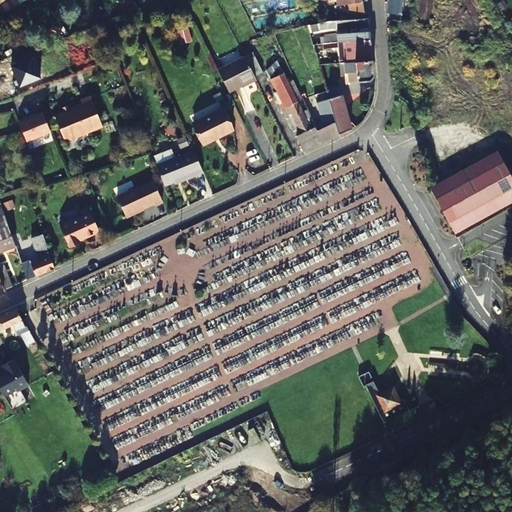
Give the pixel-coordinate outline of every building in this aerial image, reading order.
[(0,0),(0,10),(1,13),(18,3),(16,0),(0,0)] [(360,0),(322,0),(323,1),(326,0),(337,0),(339,7),(348,5),(350,21),(365,19),(363,1),(361,1),(360,0)] [(388,0),(390,15),(399,14),(398,0),(388,0)] [(340,20),(339,15),(326,17),(327,24),(336,23),(335,20),(340,20)] [(308,27),(310,35),(336,31),(344,30),(369,26),(369,18),(365,19),(350,21),(336,23),(327,24),(308,27)] [(188,27),(176,30),(180,44),(192,41),(188,27)] [(370,40),(370,32),(337,36),(324,38),(325,43),(326,46),(335,45),(370,40)] [(338,49),(339,52),(371,47),(370,40),(335,45),(335,50),(338,49)] [(243,56),(253,75),(261,71),(261,70),(251,52),(243,56)] [(371,53),(339,57),(340,60),(337,60),(338,65),(344,64),(372,60),(371,53)] [(229,63),(240,85),(254,78),(253,75),(243,56),(229,63)] [(350,82),(369,81),(373,76),(372,60),(344,64),(345,85),(349,85),(350,82)] [(215,69),(227,92),(240,85),(229,63),(215,69)] [(265,69),(269,76),(279,70),(275,63),(265,69)] [(283,108),(281,109),(286,119),(301,112),(296,101),(300,99),(296,91),(292,93),(283,74),(270,81),(283,108)] [(122,114),(127,112),(116,82),(105,86),(122,129),(125,128),(124,126),(126,125),(122,114)] [(338,135),(348,131),(339,96),(328,99),(334,123),(338,135)] [(102,127),(91,97),(81,101),(83,105),(55,116),(64,142),(102,127)] [(231,131),(221,109),(192,124),(203,145),(231,131)] [(303,151),(321,143),(316,131),(310,118),(306,120),(301,112),(286,119),(303,151)] [(27,141),(50,132),(43,114),(27,120),(26,118),(18,121),(27,141)] [(334,123),(316,131),(321,143),(338,135),(334,123)] [(203,173),(193,151),(156,167),(164,187),(194,174),(195,176),(203,173)] [(458,235),(511,203),(511,175),(499,154),(433,192),(458,235)] [(163,203),(153,182),(117,198),(126,218),(154,205),(155,207),(163,203)] [(7,210),(15,207),(12,200),(4,203),(7,210)] [(0,252),(14,247),(11,236),(0,205),(0,252)] [(99,233),(88,208),(79,212),(82,217),(59,227),(69,249),(79,244),(78,242),(99,233)] [(27,259),(18,234),(11,236),(14,247),(19,262),(27,259)] [(54,270),(42,236),(31,239),(33,243),(35,242),(41,259),(39,260),(30,263),(30,262),(22,264),(28,280),(54,270)] [(0,276),(0,282),(3,290),(11,287),(6,275),(0,276)] [(15,334),(19,333),(26,347),(35,343),(26,327),(25,328),(17,310),(0,317),(0,325),(2,330),(12,326),(15,334)] [(40,337),(47,333),(40,322),(34,325),(40,337)] [(59,356),(47,333),(40,337),(53,359),(59,356)] [(0,377),(0,391),(3,397),(14,391),(17,392),(27,386),(13,360),(0,366),(0,367),(3,373),(0,375),(0,377),(0,378),(0,377)] [(379,394),(373,381),(366,385),(384,423),(409,411),(404,399),(400,401),(386,408),(379,394)] [(400,401),(393,387),(379,394),(386,408),(400,401)]
